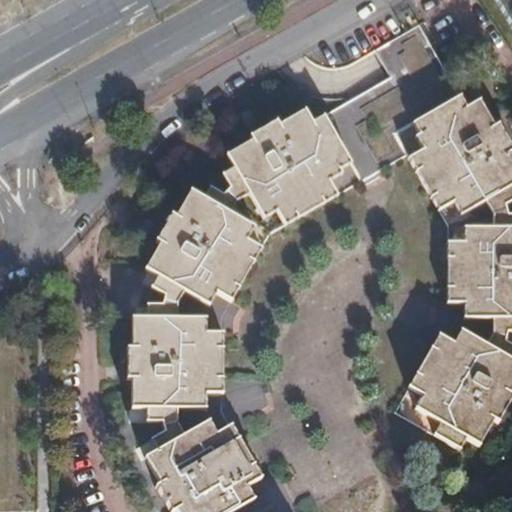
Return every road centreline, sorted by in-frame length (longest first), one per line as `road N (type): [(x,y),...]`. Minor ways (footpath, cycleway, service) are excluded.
road 1 (residential): [(40,242),(200,94),(370,0)]
road 2 (secondary): [(64,102),(248,0)]
road 3 (secondary): [(118,0),(69,54),(0,106)]
road 4 (secondary): [(116,0),(0,62)]
